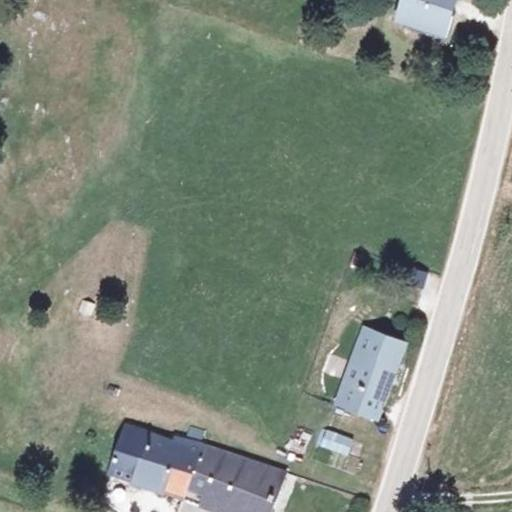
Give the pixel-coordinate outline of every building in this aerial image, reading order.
[(406,0),(402,15),(446,30),(453,7),(454,0),(406,0)] [(341,404),(379,415),(391,370),(399,342),(363,331),(341,404)] [(199,444),(171,432),(167,443),(125,426),(108,467),(180,492),(199,444)] [(320,448),(357,456),(361,438),(324,430),(320,448)] [(199,444),(180,492),(202,500),(199,508),(211,511),(249,511),(252,506),(265,511),(268,511),(275,511),(278,502),(286,478),(199,444)]
